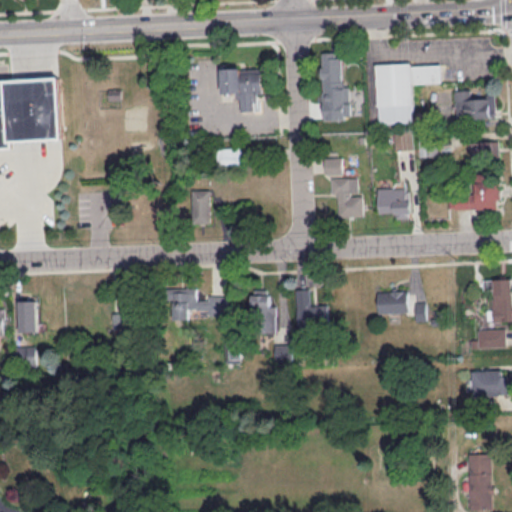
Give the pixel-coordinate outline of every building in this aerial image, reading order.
[(322,118),(350,118),(350,85),(342,85),(342,52),(322,52),(322,118)] [(442,81),(442,61),(376,63),(378,121),(413,121),(412,82),(442,81)] [(241,110),(259,109),(258,91),(263,90),(262,70),(243,71),(242,66),(225,67),(226,91),(241,91),(241,110)] [(68,135),(13,139),(14,145),(0,146),(0,77),(64,73),(68,135)] [(109,100),(109,88),(123,88),(123,100),(109,100)] [(495,93),(485,93),(485,97),(475,97),(475,88),(455,89),(456,117),(496,116),(495,93)] [(470,139),(471,158),(500,157),(499,138),(470,139)] [(342,156),(324,156),(325,173),(342,172),(342,156)] [(498,207),(498,170),(475,170),(475,191),(455,191),(455,207),(498,207)] [(358,176),(331,177),(332,193),(338,193),(339,216),(364,215),(363,193),(358,193),(358,176)] [(395,211),(395,217),(411,217),(410,186),(378,188),(379,211),(395,211)] [(212,188),(193,188),(193,221),(212,221),(212,188)] [(493,320),(511,319),(511,282),(511,276),(492,277),(493,320)] [(228,316),(227,298),(198,298),(197,287),(168,287),(169,300),(174,300),(175,317),(228,316)] [(254,330),(276,329),(276,305),(270,305),(270,287),(253,288),(254,330)] [(328,303),(310,304),(310,287),(297,287),(298,327),(328,326),(328,303)] [(409,310),(408,289),(378,290),(379,311),(409,310)] [(38,330),(38,299),(19,299),(20,330),(38,330)] [(427,319),(426,301),(415,301),(416,319),(427,319)] [(240,342),(227,342),(228,362),(241,361),(240,342)] [(275,342),(275,356),(292,356),(292,342),(275,342)] [(473,370),(474,395),(511,394),(511,373),(503,374),(503,369),(473,370)] [(468,450),(469,507),(493,507),(491,450),(468,450)]
